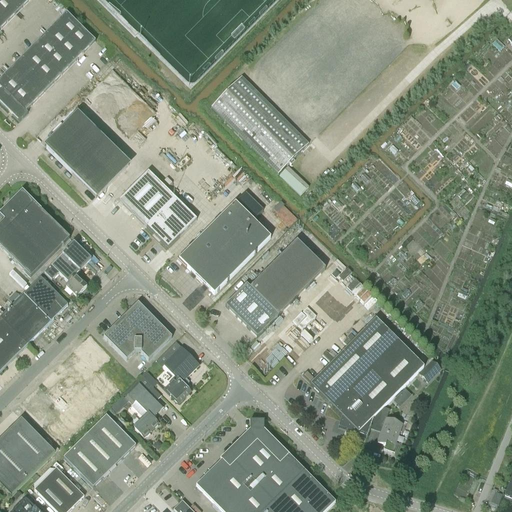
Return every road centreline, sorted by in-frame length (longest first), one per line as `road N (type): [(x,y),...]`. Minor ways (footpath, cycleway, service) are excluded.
road 1 (tertiary): [(435,511),(348,482),(247,383)]
road 2 (track): [(428,511),(511,331)]
road 3 (unclassified): [(0,406),(135,273)]
road 4 (unclassified): [(119,511),(247,383)]
road 5 (tertiary): [(135,273),(22,161)]
road 6 (tertiary): [(247,383),(135,273)]
